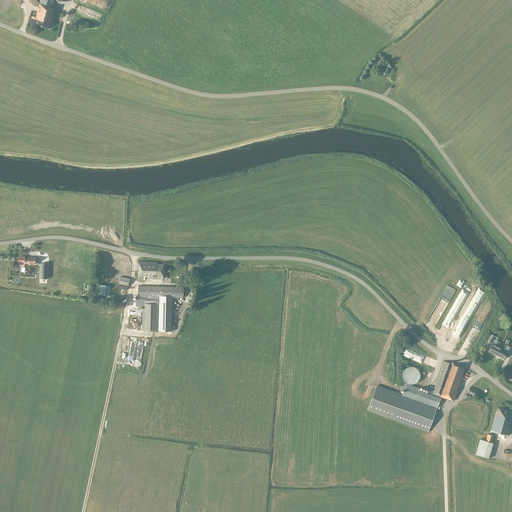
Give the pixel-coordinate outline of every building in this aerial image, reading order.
[(55,8),(39,4),(34,25),(49,29),(55,8)] [(387,65),(385,66),(381,72),(386,75),(389,69),(390,67),(387,65)] [(138,262),(137,281),(144,281),(144,278),(162,279),(162,275),(163,275),(163,265),(156,265),(156,263),(138,262)] [(129,279),(119,277),(118,284),(128,286),(129,279)] [(136,305),(143,305),(142,330),(158,331),(159,304),(169,304),(169,298),(182,298),(183,288),(138,286),(137,297),(136,297),(136,305)] [(130,314),(129,329),(140,329),(140,325),(139,325),(139,318),(139,313),(133,313),(133,314),(130,314)] [(439,317),(431,314),(428,323),(435,325),(439,317)] [(488,352),(495,355),(500,347),(498,346),(500,343),(494,340),(492,344),(488,352)] [(506,346),(503,345),(502,348),(500,347),(495,355),(503,359),(507,351),(504,350),(506,346)] [(367,410),(393,419),(428,432),(440,397),(444,399),(445,398),(452,401),(464,369),(443,361),(434,388),(430,386),(428,393),(432,394),(431,395),(419,390),(419,389),(409,385),(405,396),(376,385),(367,410)] [(419,376),(419,375),(419,374),(419,373),(419,372),(418,371),(417,370),(417,369),(416,369),(416,368),(415,368),(414,368),(414,367),(413,367),(412,367),(411,367),(410,367),(409,367),(408,367),(407,368),(406,368),(405,369),(404,369),(404,370),(403,371),(403,372),(402,373),(402,374),(402,375),(402,376),(402,377),(402,378),(402,379),(403,379),(403,380),(403,381),(404,381),(404,382),(405,382),(406,383),(407,384),(408,384),(409,384),(410,384),(411,384),(412,384),(413,384),(414,384),(415,383),(416,383),(416,382),(417,382),(417,381),(418,381),(418,380),(419,379),(419,378),(419,377),(419,376)] [(465,381),(471,383),(473,375),(464,373),(461,385),(464,385),(465,381)] [(469,388),(467,394),(474,396),(476,390),(469,388)] [(495,412),(490,433),(502,436),(503,435),(507,436),(511,420),(510,419),(511,413),(511,412),(498,409),(497,413),(495,412)] [(485,440),(491,442),(494,435),(488,433),(485,440)] [(492,443),(479,439),(475,455),(488,458),(492,443)]
